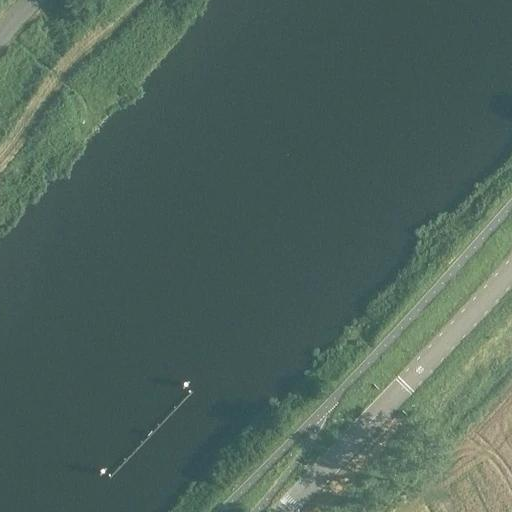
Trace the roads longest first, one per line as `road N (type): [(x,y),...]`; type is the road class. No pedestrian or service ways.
road 1 (tertiary): [(280,511),(511,266)]
road 2 (unknown): [(144,0),(74,63),(0,159)]
